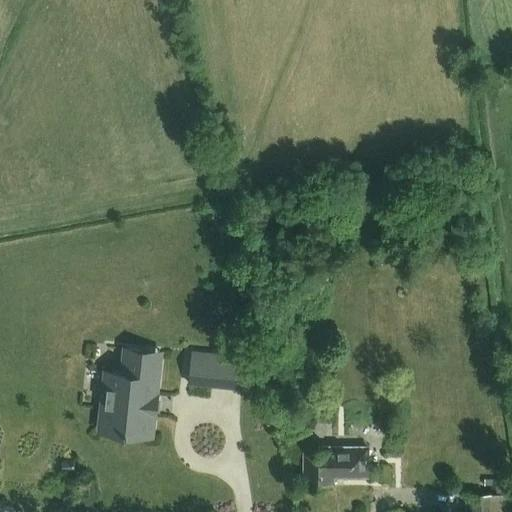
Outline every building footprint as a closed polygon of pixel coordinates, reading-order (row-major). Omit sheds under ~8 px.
[(217,246),(234,244),(229,206),(212,208),(217,246)] [(105,370),(99,430),(147,435),(150,414),(153,414),(155,415),(157,393),(161,351),(124,347),(122,372),(105,370)] [(191,354),(188,383),(241,388),(244,360),(191,354)] [(56,427),(15,430),(17,469),(25,469),(26,490),(59,488),(56,427)] [(367,477),(367,448),(367,445),(318,444),(318,450),(303,450),(303,487),(308,487),(310,490),(317,490),(319,487),(332,487),(333,476),(367,477)] [(74,461),(64,461),(64,472),(75,472),(74,461)] [(511,511),(511,494),(466,494),(465,511),(511,511)]
